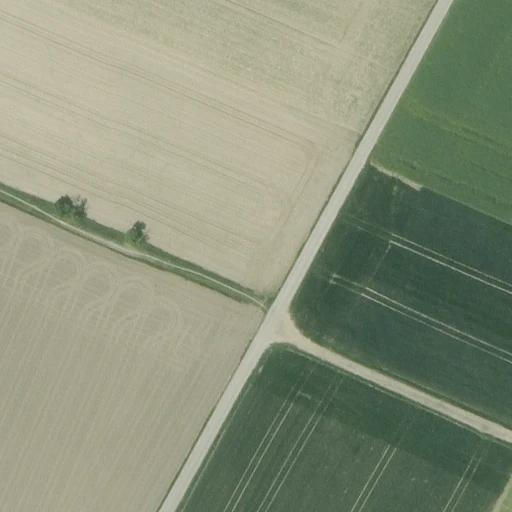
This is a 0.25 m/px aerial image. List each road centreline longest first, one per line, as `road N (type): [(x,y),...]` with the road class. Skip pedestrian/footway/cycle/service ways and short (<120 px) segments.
road 1 (track): [(167,511),(449,0)]
road 2 (track): [(276,312),(0,189)]
road 3 (track): [(511,436),(269,327)]
